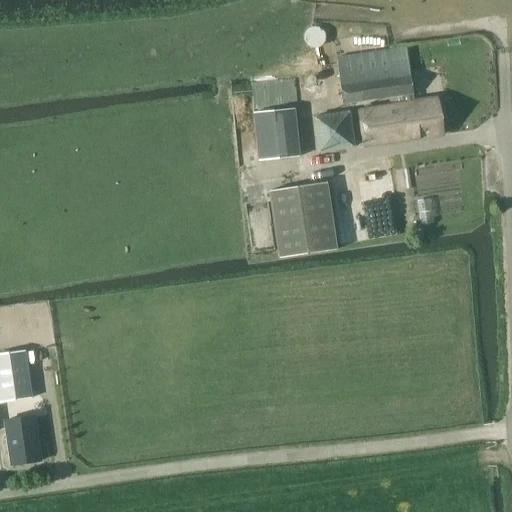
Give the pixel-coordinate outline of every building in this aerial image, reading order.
[(324,43),(326,38),(324,32),(320,28),(314,26),(309,28),(305,32),(303,38),(305,43),(309,48),(314,49),(320,48),(324,43)] [(394,78),(390,51),(337,59),(344,104),(389,98),(390,106),(357,111),(363,149),(443,137),(438,98),(414,101),(411,76),(394,78)] [(295,79),(251,83),(253,110),(297,104),(295,79)] [(302,156),(298,120),(295,120),(293,109),(253,113),(258,162),(302,156)] [(355,148),(350,110),(311,114),(318,153),(355,148)] [(268,191),(278,257),(337,249),(327,182),(268,191)] [(0,402),(31,398),(24,350),(0,353),(0,402)] [(40,460),(33,415),(4,419),(11,464),(40,460)]
